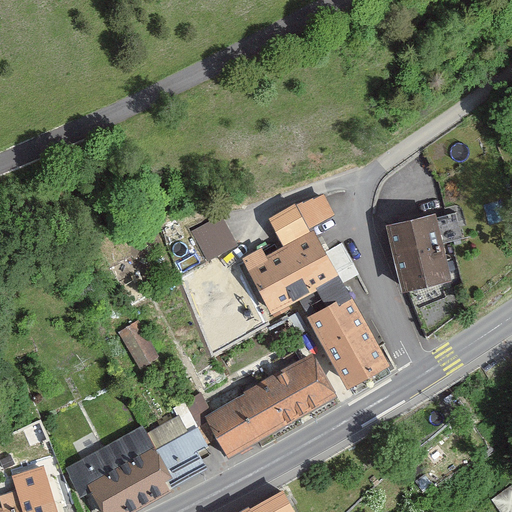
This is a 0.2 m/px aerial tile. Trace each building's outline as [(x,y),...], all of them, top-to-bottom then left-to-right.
[(324,193),(269,220),(281,246),(336,217),(324,193)] [(380,225),(395,293),(445,282),(430,214),(380,225)] [(224,218),(194,233),(207,259),(237,244),(224,218)] [(238,258),(244,270),(267,312),(303,293),(332,277),(354,266),(341,243),(322,253),(311,232),(264,257),(258,248),(238,258)] [(380,366),(343,297),(332,277),(303,293),(313,312),(303,318),(339,387),(380,366)] [(117,333),(136,369),(159,357),(139,321),(117,333)] [(328,397),(305,355),(226,398),(249,440),(328,397)] [(220,456),(249,440),(226,398),(206,409),(198,392),(179,402),(185,411),(190,419),(203,444),(209,440),(220,456)] [(145,434),(175,490),(203,474),(191,449),(203,444),(190,419),(185,411),(145,434)] [(142,428),(65,468),(80,498),(91,493),(101,511),(133,511),(175,490),(145,434),(142,428)] [(511,511),(511,487),(492,501),(499,511),(511,511)] [(0,511),(50,511),(45,492),(15,500),(12,492),(0,495),(0,511)] [(238,511),(285,511),(275,492),(255,503),(238,511)]
